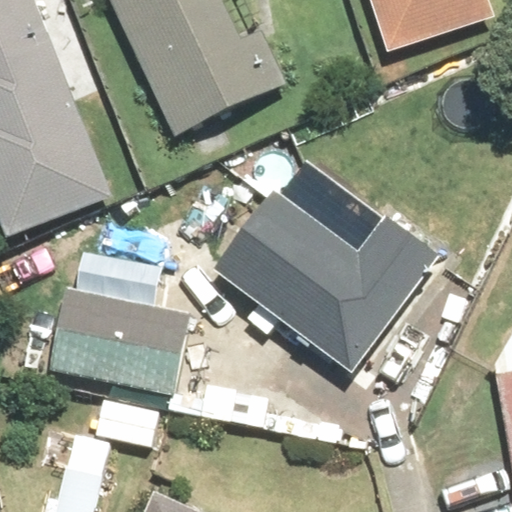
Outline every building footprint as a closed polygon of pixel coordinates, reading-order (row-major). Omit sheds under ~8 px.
[(0,0),(0,233),(5,246),(114,205),(36,0),(0,0)] [(222,0),(110,0),(175,142),(291,90),(261,21),(237,32),(222,0)] [(366,0),(386,59),(498,21),(490,0),(366,0)] [(410,84),(356,104),(379,167),(432,148),(410,84)] [(268,194),(211,281),(353,378),(433,260),(375,222),(355,254),(268,194)] [(52,360),(48,380),(171,404),(188,317),(41,288),(28,355),(52,360)] [(511,462),(511,349),(498,371),(511,462)] [(98,511),(109,475),(69,463),(54,511),(98,511)] [(197,511),(152,494),(144,511),(197,511)]
